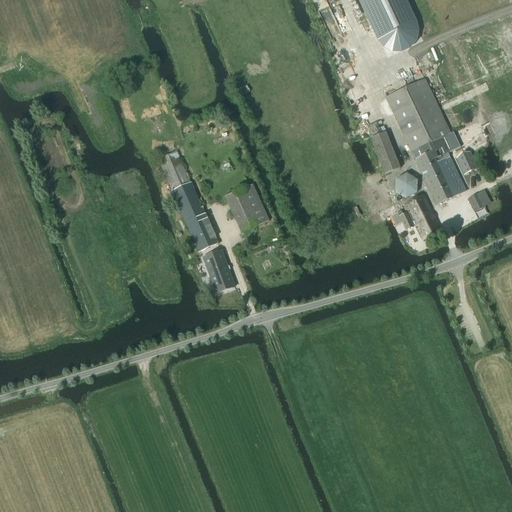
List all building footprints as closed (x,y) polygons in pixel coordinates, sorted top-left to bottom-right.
[(403,0),(359,0),(371,24),(378,40),(379,41),(384,47),(392,51),(401,51),(409,48),(414,41),(414,24),(414,23),(403,0)] [(424,80),(386,98),(411,153),(412,154),(416,161),(425,182),(432,197),(436,206),(465,192),(450,158),(440,163),(438,159),(449,154),(442,139),(450,135),(424,80)] [(243,82),(237,85),(240,92),(247,89),(243,82)] [(158,161),(172,192),(171,192),(199,254),(218,244),(191,183),(190,184),(176,152),(158,161)] [(478,170),(470,153),(456,160),(463,176),(478,170)] [(417,181),(407,174),(395,180),(394,193),(405,200),(417,194),(417,181)] [(241,234),(269,222),(252,185),(225,198),(241,234)] [(478,195),(467,200),(474,212),(474,213),(485,207),(484,205),(489,203),(487,200),(483,192),(478,195)] [(401,212),(391,217),(393,220),(396,227),(402,224),(405,232),(415,227),(422,242),(441,232),(424,196),(404,205),(407,214),(408,214),(407,215),(406,214),(403,216),(402,215),(401,212)] [(221,252),(203,259),(216,295),(234,288),(221,252)]
